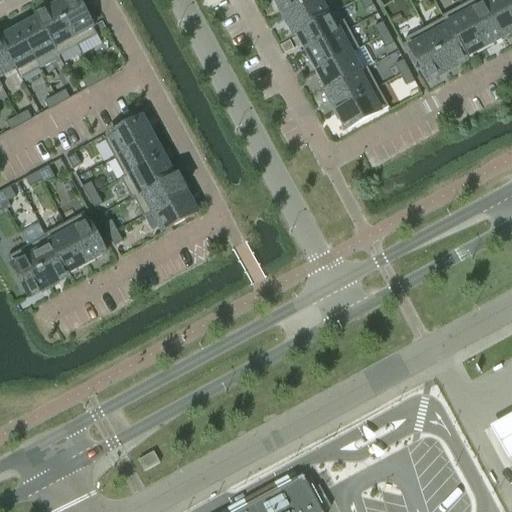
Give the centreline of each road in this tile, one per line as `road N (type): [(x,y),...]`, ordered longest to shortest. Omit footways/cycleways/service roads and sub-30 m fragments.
road 1 (residential): [(103,0),(220,217),(42,314)]
road 2 (unclassified): [(133,511),(511,302)]
road 3 (residential): [(237,0),(330,159),(511,60)]
road 4 (secondary): [(336,284),(49,438)]
road 5 (secondary): [(66,469),(351,313)]
road 6 (tertiary): [(336,284),(179,0)]
road 7 (secondary): [(511,188),(336,284)]
road 8 (secondary): [(351,313),(511,225)]
